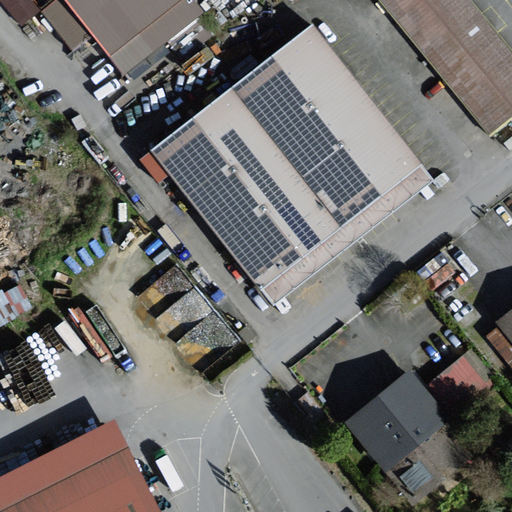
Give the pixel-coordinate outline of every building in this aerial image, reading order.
[(128,68),(203,10),(195,0),(60,0),(50,8),(77,42),(96,28),(128,68)] [(386,0),(490,133),(511,115),(511,51),(472,0),(386,0)] [(315,29),(160,153),(277,300),(433,177),(315,29)] [(511,313),(503,321),(511,332),(511,313)] [(427,374),(442,407),(488,385),(472,352),(427,374)] [(413,373),(353,422),(389,466),(449,417),(413,373)] [(160,511),(115,422),(0,480),(0,511),(160,511)]
